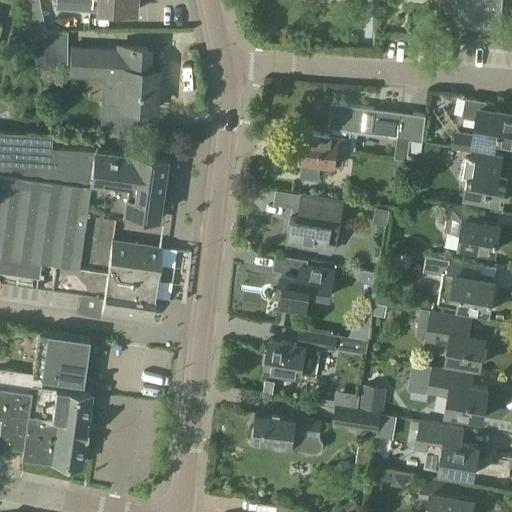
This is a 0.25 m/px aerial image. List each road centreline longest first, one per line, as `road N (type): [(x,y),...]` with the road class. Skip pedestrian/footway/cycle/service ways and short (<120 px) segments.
road 1 (tertiary): [(181,511),(226,120),(224,67)]
road 2 (residential): [(224,67),(511,82)]
